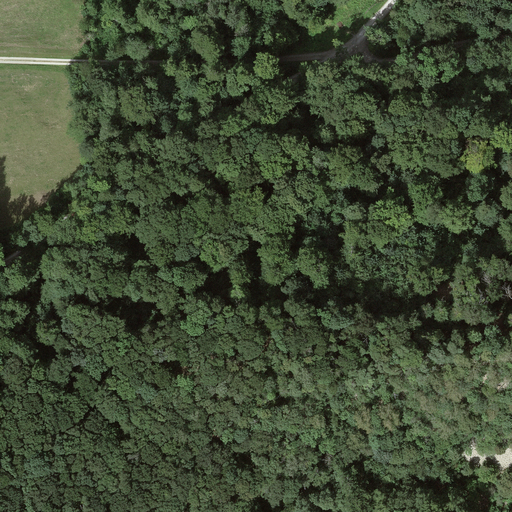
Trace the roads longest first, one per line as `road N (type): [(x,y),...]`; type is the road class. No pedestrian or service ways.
road 1 (track): [(339,53),(175,136),(0,263)]
road 2 (track): [(339,53),(0,61)]
road 3 (track): [(339,53),(399,58),(511,36)]
